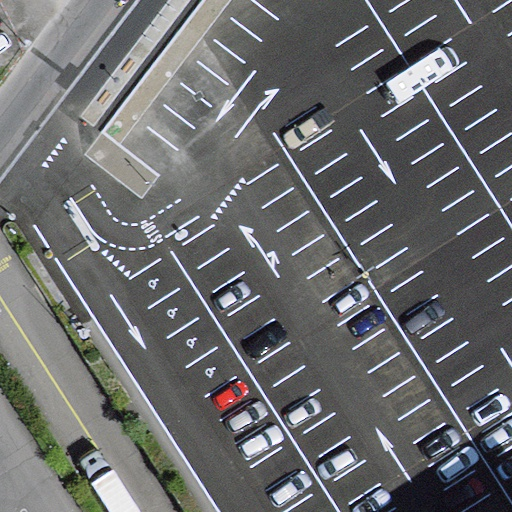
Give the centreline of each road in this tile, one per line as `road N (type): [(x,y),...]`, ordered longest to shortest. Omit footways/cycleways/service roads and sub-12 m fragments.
road 1 (unknown): [(0,223),(138,511)]
road 2 (residential): [(107,0),(0,140)]
